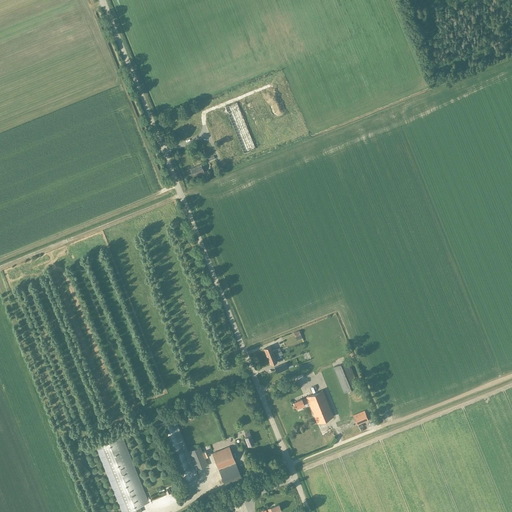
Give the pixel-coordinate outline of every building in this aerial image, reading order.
[(272,113),(284,109),(281,100),(280,100),(275,85),(263,89),(272,113)] [(270,140),(256,93),(241,97),(244,106),(247,105),(259,144),(266,142),(266,141),(270,140)] [(237,101),(207,111),(224,158),(232,155),(231,152),(235,151),(221,115),(229,112),(242,150),(253,146),(237,101)] [(190,169),(193,176),(196,175),(197,177),(205,174),(201,164),(190,169)] [(293,333),(295,337),(296,336),(297,339),(301,337),(299,331),(293,333)] [(279,348),(272,351),(270,346),(264,348),(267,357),(280,351),(279,348)] [(282,355),(281,354),(280,351),(267,357),(270,365),(277,362),(275,357),(279,355),(279,356),(282,355)] [(344,393),(359,387),(349,361),(333,367),(344,393)] [(317,423),(333,417),(322,390),(306,397),(307,398),(302,400),(302,399),(293,402),(296,408),(304,405),(304,404),(308,402),(317,423)] [(357,425),(369,420),(365,410),(353,415),(357,425)] [(183,484),(195,479),(199,478),(174,416),(158,423),(183,484)] [(248,446),(254,443),(250,435),(249,432),(245,434),(246,437),(244,437),(248,446)] [(122,437),(97,448),(122,511),(125,511),(131,510),(132,511),(141,511),(142,511),(140,506),(149,502),(149,501),(147,501),(122,437)] [(196,470),(208,466),(200,446),(188,451),(196,470)] [(219,470),(235,463),(229,447),(212,453),(219,470)] [(235,463),(219,470),(224,484),(241,477),(236,463),(235,463)]
